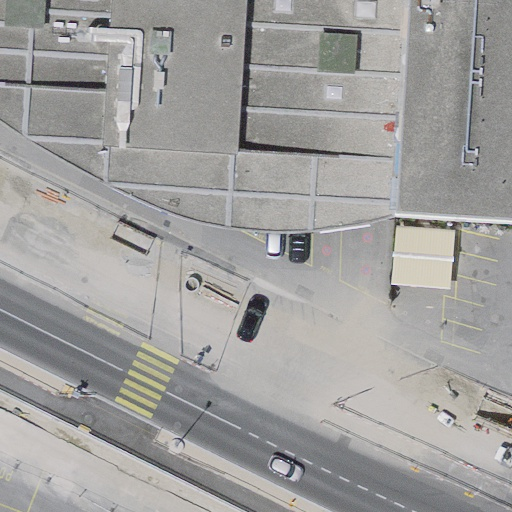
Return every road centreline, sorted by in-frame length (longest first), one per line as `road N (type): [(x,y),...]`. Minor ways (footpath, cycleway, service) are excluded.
road 1 (secondary): [(511,457),(187,300),(0,198)]
road 2 (secondary): [(0,328),(376,511)]
